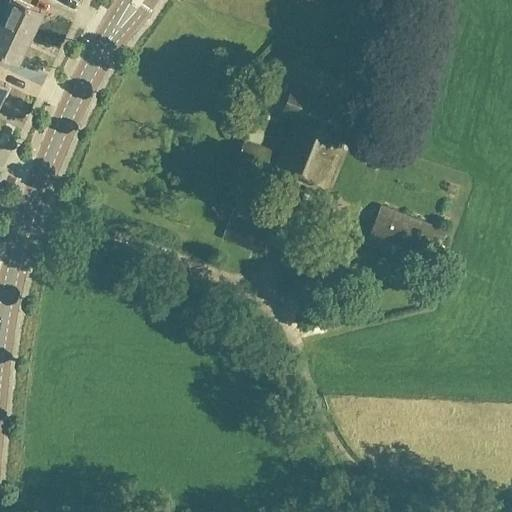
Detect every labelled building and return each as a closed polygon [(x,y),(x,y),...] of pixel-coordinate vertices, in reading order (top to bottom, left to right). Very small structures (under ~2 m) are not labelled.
[(0,0),(0,3),(8,8),(0,24),(30,39),(42,13),(15,0),(0,0)] [(0,56),(17,65),(30,39),(0,24),(0,56)] [(346,138),(358,106),(294,81),(282,114),(296,119),(277,168),(322,185),(341,136),(346,138)] [(256,189),(271,151),(244,141),(229,180),(256,189)] [(266,258),(285,207),(240,192),(222,239),(266,258)] [(432,258),(442,231),(381,207),(370,234),(432,258)] [(319,303),(342,243),(305,229),(281,288),(319,303)]
